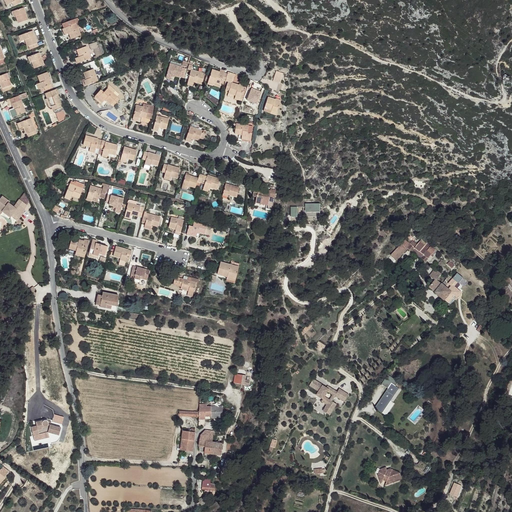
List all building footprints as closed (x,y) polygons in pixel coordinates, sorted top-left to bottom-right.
[(22,7),(10,12),(12,16),(14,16),(17,23),(26,19),(22,7)] [(74,19),(59,24),(60,29),(69,25),(76,23),(74,19)] [(59,29),(61,34),(66,32),(69,39),(78,35),(69,25),(60,29),(59,29)] [(30,31),(16,36),(18,41),(23,40),(25,46),(26,46),(28,50),(35,46),(30,31)] [(94,56),(95,59),(99,58),(99,56),(102,55),(97,42),(89,44),(91,50),(94,50),(96,56),(94,56)] [(82,47),(73,50),(76,57),(71,59),(73,64),(87,59),(82,47)] [(27,57),(30,62),(32,61),(34,68),(43,65),(39,53),(27,57)] [(165,64),(161,79),(166,80),(167,76),(174,78),(177,68),(165,64)] [(207,74),(205,81),(208,82),(214,84),(215,82),(221,84),(225,86),(226,82),(228,74),(225,73),(225,70),(221,69),(219,73),(212,71),(210,76),(207,74)] [(90,70),(81,73),(83,80),(79,82),(81,87),(94,82),(90,70)] [(191,70),(187,85),(193,86),(194,82),(202,84),(205,74),(191,70)] [(277,71),(273,81),(281,84),(284,73),(277,71)] [(35,76),(37,83),(33,84),(35,89),(41,87),(42,91),(50,88),(44,72),(35,76)] [(3,73),(0,74),(0,90),(1,92),(9,88),(3,73)] [(228,74),(226,82),(228,82),(226,90),(229,91),(229,93),(236,95),(235,96),(241,98),(244,87),(239,86),(232,83),(234,76),(228,74)] [(92,98),(100,104),(103,101),(110,107),(117,100),(104,89),(101,93),(98,90),(92,98)] [(58,107),(54,96),(55,95),(53,90),(42,95),(43,99),(42,100),(45,107),(46,108),(48,107),(49,111),(58,107)] [(22,112),(17,100),(23,98),(21,94),(15,96),(15,97),(7,100),(11,110),(6,112),(9,117),(22,112)] [(268,97),(265,108),(272,110),(271,111),(277,113),(281,102),(275,100),(268,97)] [(129,121),(135,123),(136,118),(143,120),(145,110),(133,107),(129,121)] [(67,118),(63,110),(55,113),(59,122),(67,118)] [(154,117),(150,132),(155,133),(156,129),(164,131),(166,121),(154,117)] [(13,124),(15,128),(19,127),(22,133),(23,133),(25,137),(32,134),(26,119),(13,124)] [(237,124),(235,134),(241,135),(240,139),(251,141),(252,133),(248,132),(249,126),(237,124)] [(185,141),(190,142),(192,138),(199,140),(200,138),(202,133),(202,131),(190,127),(185,141)] [(98,154),(100,149),(102,140),(86,136),(83,145),(86,146),(85,150),(98,154)] [(102,140),(100,149),(103,149),(101,156),(107,158),(108,153),(116,155),(118,146),(105,142),(105,141),(102,140)] [(124,147),(120,161),(125,163),(127,158),(133,160),(136,151),(124,147)] [(146,160),(144,166),(150,168),(151,164),(158,166),(161,156),(144,152),(142,159),(146,160)] [(164,164),(162,172),(165,173),(163,179),(169,180),(170,176),(177,178),(180,169),(164,164)] [(186,174),(182,188),(187,190),(188,186),(195,188),(197,182),(201,183),(203,175),(199,174),(198,178),(186,174)] [(203,175),(201,183),(205,184),(204,187),(209,189),(210,188),(217,189),(220,179),(207,175),(207,176),(203,175)] [(70,182),(64,198),(70,200),(71,197),(78,199),(84,185),(75,181),(74,183),(70,182)] [(226,184),(222,196),(227,197),(228,194),(237,197),(239,188),(226,184)] [(86,200),(91,201),(93,197),(100,199),(100,197),(104,198),(106,190),(102,189),(90,186),(86,200)] [(254,188),(253,197),(256,197),(255,203),(261,204),(262,199),(269,200),(270,191),(254,188)] [(0,194),(0,209),(0,210),(8,215),(11,212),(14,208),(12,206),(6,201),(7,200),(0,194)] [(107,195),(105,203),(109,203),(108,205),(116,207),(115,212),(119,213),(123,199),(107,195)] [(14,202),(12,206),(14,208),(11,212),(17,217),(23,209),(14,202)] [(127,203),(124,218),(129,219),(130,214),(141,217),(143,207),(127,203)] [(305,214),(321,214),(321,204),(305,205),(305,214)] [(144,213),(141,222),(145,223),(144,228),(149,229),(150,224),(157,226),(159,217),(144,213)] [(176,219),(170,218),(168,227),(175,229),(174,234),(179,235),(183,221),(182,221),(176,219)] [(188,225),(186,235),(195,238),(197,232),(204,234),(205,229),(208,230),(210,226),(193,221),(192,226),(188,225)] [(84,243),(79,241),(72,240),(69,249),(76,250),(76,253),(85,255),(89,241),(84,240),(84,241),(84,243)] [(93,240),(89,254),(98,256),(99,254),(106,256),(108,247),(101,245),(96,244),(97,242),(97,241),(93,240)] [(411,245),(405,240),(402,244),(392,257),(398,262),(408,249),(411,245)] [(415,249),(411,245),(408,249),(417,255),(426,263),(436,252),(428,244),(426,246),(420,242),(415,249)] [(120,258),(120,261),(125,262),(126,259),(130,259),(132,251),(116,247),(113,256),(120,258)] [(217,274),(227,277),(235,279),(238,267),(220,262),(217,274)] [(402,265),(400,268),(403,271),(409,275),(411,272),(402,265)] [(135,276),(134,279),(139,280),(140,278),(147,280),(149,271),(133,266),(131,274),(135,276)] [(442,284),(436,279),(436,280),(429,288),(449,304),(453,298),(455,295),(458,297),(462,293),(459,291),(454,287),(452,285),(451,287),(450,288),(447,285),(445,287),(442,284)] [(453,279),(449,283),(448,285),(451,287),(452,285),(454,287),(458,283),(453,279)] [(188,291),(188,294),(193,295),(196,283),(183,280),(181,289),(188,291)] [(103,293),(102,296),(100,305),(100,307),(111,309),(112,305),(116,306),(118,296),(103,293)] [(245,376),(235,374),(234,383),(249,386),(250,381),(245,380),(245,376)] [(316,381),(312,388),(322,393),(320,397),(327,400),(328,398),(331,392),(337,395),(334,401),(331,405),(328,412),(335,416),(341,405),(336,402),(339,396),(348,402),(352,394),(342,389),(341,392),(337,391),(336,392),(334,391),(335,389),(330,387),(329,389),(325,387),(326,386),(316,381)] [(392,383),(375,408),(382,413),(399,388),(392,383)] [(207,404),(200,404),(199,412),(199,416),(205,416),(212,416),(212,418),(232,417),(231,411),(229,411),(229,409),(223,409),(223,406),(207,406),(207,404)] [(34,440),(34,438),(33,436),(49,432),(62,436),(65,428),(49,424),(49,423),(49,421),(48,420),(47,420),(36,423),(37,426),(31,427),(32,434),(29,435),(30,441),(34,440)] [(63,425),(48,420),(49,421),(49,423),(49,424),(65,428),(63,425)] [(191,432),(183,431),(180,450),(186,451),(186,454),(192,455),(195,429),(192,429),(191,432)] [(205,453),(214,454),(215,443),(212,442),(213,432),(206,431),(201,436),(199,446),(200,451),(205,451),(205,453)] [(215,443),(214,454),(221,455),(222,444),(215,443)] [(0,468),(0,483),(10,471),(3,465),(0,468)] [(379,475),(380,481),(383,480),(388,481),(387,484),(390,484),(394,483),(394,482),(402,478),(401,473),(391,469),(390,472),(387,471),(386,467),(382,469),(379,475)]
